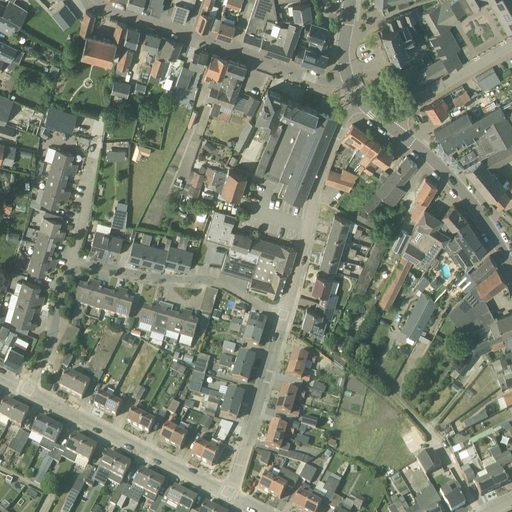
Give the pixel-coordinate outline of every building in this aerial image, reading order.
[(15,4),(16,4),(13,2),(10,0),(9,0),(5,7),(0,3),(0,29),(11,35),(15,28),(17,29),(26,11),(15,4)] [(62,0),(57,0),(48,8),(53,13),(54,11),(64,3),(62,0)] [(117,0),(127,3),(126,4),(142,9),(142,8),(144,0),(117,0)] [(144,0),(142,8),(144,9),(145,7),(159,12),(161,8),(162,9),(164,2),(162,2),(162,0),(144,0)] [(172,0),(172,1),(176,2),(171,17),(185,22),(190,7),(193,8),(195,0),(172,0)] [(208,15),(212,0),(205,0),(196,28),(207,31),(212,16),(208,15)] [(277,19),(276,13),(273,0),(255,0),(241,42),(266,51),(277,19)] [(430,38),(436,48),(454,38),(448,27),(453,24),(452,21),(481,5),(477,0),(481,0),(485,6),(490,3),(495,0),(439,0),(441,3),(423,13),(435,35),(430,38)] [(511,0),(495,0),(490,3),(496,13),(511,4),(511,0)] [(76,17),(64,3),(54,11),(66,26),(76,17)] [(310,3),(288,6),(289,14),(293,14),(294,20),(312,18),(310,3)] [(381,6),(382,7),(379,8),(381,15),(384,14),(389,13),(386,4),(381,6)] [(502,24),(511,18),(511,4),(496,13),(502,24)] [(392,59),(408,53),(417,48),(410,29),(415,28),(413,21),(417,20),(413,9),(385,19),(389,29),(382,32),(392,59)] [(95,14),(86,11),(79,32),(86,34),(81,54),(111,62),(116,42),(122,43),(127,25),(117,22),(111,40),(88,34),(95,14)] [(235,26),(223,22),(225,14),(222,13),(215,34),(230,39),(235,26)] [(511,18),(502,24),(508,34),(511,31),(511,18)] [(304,31),(303,31),(306,22),(283,20),(277,19),(266,51),(294,60),(296,52),(298,48),(301,39),(302,35),(304,31)] [(303,31),(304,31),(302,35),(306,37),(312,39),(311,42),(316,44),(318,40),(323,41),(328,27),(311,22),(311,23),(306,22),(303,31)] [(134,45),(135,45),(140,30),(128,27),(116,69),(126,72),(134,45)] [(161,36),(146,32),(142,46),(153,49),(151,55),(149,54),(147,60),(153,61),(161,36)] [(166,60),(168,60),(170,55),(175,57),(180,44),(167,39),(162,37),(154,63),(151,73),(149,80),(158,83),(166,60)] [(454,38),(436,48),(441,58),(444,57),(455,51),(460,48),(454,38)] [(0,57),(3,58),(11,61),(17,47),(0,39),(0,57)] [(294,60),(294,59),(300,61),(300,62),(323,70),(328,54),(323,52),(327,43),(323,42),(323,41),(318,40),(316,44),(311,42),(310,47),(306,46),(303,54),(296,52),(294,60)] [(208,53),(200,50),(199,53),(194,51),(188,68),(187,72),(191,73),(192,74),(195,66),(202,69),(208,53)] [(455,51),(444,57),(450,68),(452,71),(463,65),(455,51)] [(229,60),(229,59),(211,54),(203,79),(210,81),(212,74),(213,75),(210,87),(211,87),(207,98),(214,100),(229,60)] [(444,57),(441,58),(426,67),(432,78),(450,68),(444,57)] [(246,66),(229,60),(214,100),(215,100),(210,114),(218,116),(222,103),(232,107),(236,96),(246,66)] [(432,78),(426,67),(419,71),(415,64),(404,70),(414,88),(432,78)] [(186,88),(191,73),(187,72),(188,68),(182,66),(175,84),(186,88)] [(483,90),(501,80),(498,76),(494,69),(492,67),(475,77),(476,79),(483,90)] [(503,86),(511,81),(511,74),(500,81),(503,86)] [(130,84),(117,81),(114,92),(127,95),(130,84)] [(146,85),(134,82),(131,92),(144,95),(146,85)] [(256,118),(274,126),(276,127),(276,125),(281,127),(281,126),(284,118),(284,117),(281,116),(283,114),(286,115),(292,101),(286,98),(287,96),(282,94),(282,95),(268,90),(256,118)] [(470,98),(466,91),(452,100),(457,107),(470,98)] [(13,100),(0,94),(0,121),(5,123),(13,100)] [(248,99),(243,110),(252,115),(260,100),(250,95),(248,99)] [(448,105),(442,97),(426,107),(434,121),(448,112),(446,107),(448,105)] [(511,118),(511,99),(501,106),(496,108),(483,116),(473,122),(440,141),(447,152),(466,141),(467,143),(471,140),(472,141),(486,133),(490,131),(504,123),(507,121),(511,118)] [(317,111),(292,101),(286,115),(308,124),(311,126),(317,111)] [(80,118),(49,110),(46,122),(77,130),(80,118)] [(192,127),(197,112),(192,110),(193,110),(188,126),(192,127)] [(302,204),(337,119),(317,111),(311,126),(308,124),(300,142),(304,144),(283,196),(302,204)] [(440,141),(473,122),(473,121),(467,113),(466,111),(452,119),(434,130),(440,141)] [(511,118),(507,121),(504,123),(490,131),(486,133),(472,141),(482,157),(498,148),(499,149),(511,141),(511,118)] [(256,124),(249,120),(234,147),(241,151),(256,124)] [(14,129),(0,124),(0,134),(11,138),(14,129)] [(366,134),(353,124),(342,139),(356,149),(358,147),(366,134)] [(282,127),(281,126),(281,127),(276,125),(276,127),(274,126),(255,173),(262,176),(282,127)] [(51,132),(45,128),(45,127),(41,126),(40,135),(46,139),(51,132)] [(359,175),(363,169),(380,144),(366,134),(358,147),(366,152),(359,161),(363,164),(357,173),(356,173),(359,175)] [(205,142),(202,146),(207,149),(211,144),(207,141),(205,142)] [(511,141),(499,149),(498,148),(482,157),(464,168),(489,197),(489,196),(510,182),(507,177),(501,182),(490,169),(511,156),(511,141)] [(16,147),(4,145),(4,144),(0,143),(0,161),(1,162),(1,161),(12,164),(16,147)] [(378,162),(384,166),(394,153),(380,144),(363,169),(359,175),(366,180),(370,174),(375,167),(378,162)] [(257,154),(245,148),(242,157),(254,162),(257,154)] [(76,170),(78,164),(71,162),(73,154),(56,149),(55,150),(52,149),(50,155),(54,156),(52,162),(76,170)] [(235,166),(238,159),(233,156),(229,163),(235,166)] [(383,183),(364,206),(363,207),(371,214),(378,205),(384,197),(385,198),(393,204),(404,191),(399,186),(417,166),(406,156),(391,174),(383,183)] [(65,181),(68,173),(74,175),(76,170),(52,162),(48,176),(65,181)] [(206,168),(201,164),(198,168),(203,172),(206,168)] [(208,168),(205,174),(205,175),(243,187),(246,176),(228,170),(227,174),(208,168)] [(357,176),(343,168),(341,175),(337,174),(333,185),(348,190),(357,176)] [(202,181),(203,181),(216,185),(215,189),(221,192),(239,198),(243,187),(205,175),(205,174),(190,169),(182,194),(197,199),(202,181)] [(329,170),(325,182),(333,185),(337,174),(329,170)] [(377,178),(383,183),(391,174),(384,170),(377,178)] [(48,176),(44,189),(68,196),(70,191),(63,189),(65,181),(48,176)] [(182,180),(177,178),(176,181),(175,180),(172,186),(181,190),(183,184),(181,183),(182,180)] [(427,202),(436,187),(437,185),(425,178),(414,195),(424,201),(422,204),(419,202),(416,207),(417,207),(412,215),(415,217),(414,218),(417,220),(423,208),(427,202)] [(511,180),(510,182),(489,196),(489,197),(498,207),(510,197),(509,196),(511,193),(511,180)] [(44,189),(39,188),(35,199),(31,198),(29,206),(38,208),(39,203),(57,208),(60,200),(67,202),(68,196),(44,189)] [(446,238),(448,241),(454,237),(449,231),(452,229),(465,217),(454,205),(441,215),(442,216),(440,218),(424,208),(427,202),(423,208),(417,220),(418,221),(413,230),(407,243),(404,251),(396,266),(377,303),(388,308),(412,261),(416,263),(425,269),(430,263),(434,256),(446,238)] [(115,208),(112,226),(125,229),(127,210),(115,208)] [(235,216),(214,209),(205,238),(230,245),(234,232),(231,231),(235,216)] [(382,220),(361,209),(356,218),(377,229),(382,220)] [(45,211),(44,216),(43,216),(39,230),(63,237),(65,231),(58,229),(61,221),(60,221),(62,216),(45,211)] [(334,215),(331,225),(347,229),(355,232),(361,233),(362,230),(356,228),(358,224),(350,220),(334,215)] [(454,237),(448,241),(453,249),(466,269),(474,261),(485,247),(465,217),(452,229),(449,231),(454,237)] [(329,235),(344,239),(347,229),(331,225),(331,224),(331,225),(329,235)] [(400,228),(391,247),(403,252),(410,233),(400,228)] [(35,243),(53,248),(55,241),(62,243),(63,237),(39,230),(35,243)] [(19,233),(9,231),(7,241),(18,243),(19,233)] [(95,231),(90,248),(98,250),(97,257),(102,259),(109,234),(95,231)] [(148,234),(143,232),(141,243),(133,241),(128,260),(139,264),(148,234)] [(263,240),(235,232),(234,232),(230,245),(231,246),(228,254),(256,262),(258,255),(263,240)] [(392,239),(381,233),(365,266),(354,288),(364,293),(392,239)] [(123,238),(109,234),(102,259),(108,260),(110,254),(118,256),(123,238)] [(148,234),(139,264),(151,267),(157,248),(149,246),(152,235),(148,234)] [(170,245),(164,265),(176,268),(184,237),(180,236),(177,235),(175,241),(179,242),(177,247),(170,245)] [(325,244),(341,249),(344,239),(329,235),(326,244),(325,244)] [(157,248),(151,267),(163,270),(164,265),(170,245),(171,238),(167,237),(164,250),(157,248)] [(184,237),(176,268),(188,271),(193,252),(185,250),(188,238),(184,237)] [(258,255),(256,262),(249,287),(268,293),(267,294),(279,297),(286,274),(285,274),(286,270),(289,271),(296,249),(282,245),(282,246),(263,240),(258,255)] [(53,248),(35,243),(31,257),(56,264),(57,258),(50,256),(53,248)] [(323,254),(338,259),(341,249),(325,244),(325,245),(326,245),(323,254)] [(338,259),(323,254),(320,264),(335,269),(338,259)] [(497,264),(489,255),(469,274),(466,269),(454,281),(466,292),(472,286),(497,264)] [(196,256),(194,264),(201,266),(203,258),(196,256)] [(439,260),(434,256),(430,263),(435,266),(439,260)] [(31,257),(27,270),(45,275),(47,267),(54,269),(56,264),(31,257)] [(13,271),(19,272),(22,273),(23,269),(20,268),(21,264),(15,263),(13,271)] [(511,312),(497,319),(496,317),(494,317),(484,299),(485,298),(506,283),(496,268),(470,290),(470,291),(447,313),(466,336),(482,324),(485,329),(489,327),(494,337),(511,329),(511,312)] [(319,303),(334,307),(338,294),(335,294),(339,282),(317,275),(312,290),(322,293),(319,303)] [(416,285),(422,290),(430,281),(424,276),(416,285)] [(38,294),(40,286),(23,281),(19,295),(43,302),(44,296),(38,294)] [(95,283),(90,281),(88,288),(80,286),(75,303),(89,307),(95,283)] [(99,291),(101,285),(95,283),(89,307),(102,311),(107,294),(99,291)] [(115,315),(122,291),(117,289),(115,296),(107,294),(102,311),(115,315)] [(218,292),(206,289),(205,295),(216,298),(218,292)] [(128,292),(122,291),(115,315),(129,319),(134,302),(126,299),(128,292)] [(417,340),(436,304),(422,292),(401,331),(417,340)] [(34,306),(41,307),(43,302),(19,295),(12,293),(8,306),(15,308),(32,313),(34,306)] [(216,298),(205,295),(203,301),(214,304),(216,298)] [(214,304),(203,301),(201,306),(213,310),(214,304)] [(160,304),(154,303),(152,309),(144,307),(139,325),(153,329),(160,304)] [(334,307),(319,303),(316,312),(307,309),(302,324),(311,327),(309,334),(321,337),(324,326),(322,325),(324,317),(330,319),(334,307)] [(167,333),(171,315),(164,313),(166,306),(160,304),(153,329),(167,333)] [(213,310),(201,306),(199,312),(211,316),(213,310)] [(236,306),(234,312),(244,315),(246,309),(236,306)] [(15,308),(14,311),(11,321),(11,322),(35,329),(36,323),(30,321),(32,313),(15,308)] [(187,312),(181,311),(179,317),(171,315),(167,333),(180,337),(187,312)] [(198,323),(190,321),(192,314),(187,312),(180,337),(193,341),(198,323)] [(214,312),(212,319),(219,321),(221,314),(214,312)] [(113,320),(105,317),(103,323),(112,326),(113,320)] [(249,325),(233,320),(232,325),(262,334),(265,322),(266,322),(251,317),(251,318),(249,325)] [(9,328),(2,324),(0,327),(0,336),(4,339),(9,328)] [(262,334),(232,325),(230,331),(245,335),(243,342),(258,347),(258,346),(262,334)] [(66,332),(77,337),(80,332),(69,326),(66,332)] [(479,356),(478,355),(493,349),(504,345),(502,340),(508,337),(511,349),(504,351),(506,357),(511,355),(511,329),(494,337),(489,340),(489,339),(471,346),(454,368),(450,374),(455,378),(460,371),(463,374),(479,356)] [(15,341),(17,335),(10,332),(5,342),(12,345),(4,359),(17,366),(23,354),(23,353),(26,347),(15,341)] [(58,348),(69,353),(74,343),(77,337),(66,332),(64,337),(58,348)] [(347,332),(337,351),(344,355),(355,336),(347,332)] [(429,339),(420,334),(418,338),(427,343),(429,339)] [(236,347),(224,343),(222,350),(234,353),(236,347)] [(290,365),(305,369),(307,362),(315,364),(316,360),(293,353),(290,365)] [(254,359),(255,359),(255,358),(240,354),(236,367),(251,371),(254,359)] [(193,373),(194,373),(205,377),(208,364),(206,364),(208,358),(199,355),(193,373)] [(73,359),(67,356),(62,366),(68,369),(73,359)] [(329,361),(321,356),(317,361),(320,362),(318,366),(324,368),(329,361)] [(193,358),(187,357),(185,363),(191,365),(193,358)] [(334,362),(343,369),(347,364),(338,357),(334,362)] [(251,371),(236,367),(230,365),(221,362),(219,367),(228,370),(234,372),(232,379),(247,383),(251,371)] [(506,362),(492,365),(495,376),(509,372),(506,362)] [(175,372),(176,373),(179,366),(179,365),(174,363),(170,370),(171,370),(175,372)] [(305,369),(290,365),(286,377),(309,383),(310,379),(302,377),(305,369)] [(511,381),(511,366),(509,368),(511,375),(497,381),(499,387),(511,381)] [(103,374),(98,371),(92,381),(98,384),(103,374)] [(70,394),(79,378),(67,372),(59,388),(70,394)] [(188,392),(199,395),(205,377),(194,373),(188,392)] [(90,384),(79,378),(70,394),(82,400),(90,384)] [(511,381),(499,387),(501,392),(507,390),(507,391),(511,388),(511,381)] [(312,390),(322,393),(324,394),(326,388),(324,387),(324,386),(315,383),(312,390)] [(105,411),(111,399),(105,396),(108,389),(103,387),(94,406),(105,411)] [(145,391),(139,387),(132,398),(139,402),(145,391)] [(279,400),(294,404),(296,397),(304,399),(305,395),(283,388),(279,400)] [(220,401),(225,403),(240,407),(243,395),(244,395),(229,390),(227,397),(210,392),(210,393),(209,398),(220,401)] [(311,396),(321,400),(322,393),(312,390),(311,396)] [(126,398),(120,396),(117,402),(111,399),(105,411),(116,417),(126,398)] [(511,396),(503,400),(507,410),(511,407),(511,396)] [(220,401),(209,398),(208,402),(207,403),(218,406),(220,401)] [(276,412),(297,418),(298,418),(300,414),(292,412),(294,404),(279,400),(276,412)] [(0,418),(9,423),(9,422),(17,407),(6,401),(2,408),(0,407),(0,418)] [(192,401),(185,404),(188,410),(195,408),(192,401)] [(180,406),(172,402),(167,412),(174,416),(180,406)] [(240,407),(225,403),(224,408),(222,415),(236,420),(236,419),(240,407)] [(144,416),(138,413),(141,407),(136,404),(127,423),(138,428),(144,416)] [(9,422),(9,423),(21,429),(21,428),(29,413),(17,407),(9,422)] [(203,415),(206,416),(214,418),(215,413),(205,410),(203,415)] [(144,416),(138,428),(149,434),(159,416),(153,413),(150,419),(144,416)] [(32,434),(31,434),(43,440),(51,424),(40,418),(32,434)] [(171,428),(175,421),(171,418),(159,440),(170,445),(178,431),(171,428)] [(213,421),(212,421),(206,418),(205,418),(200,427),(208,431),(213,421)] [(311,421),(301,418),(299,425),(309,427),(311,421)] [(467,429),(476,425),(473,419),(464,424),(467,429)] [(233,425),(222,422),(219,427),(226,431),(224,436),(227,437),(233,425)] [(269,435),(284,440),(285,434),(293,437),(294,433),(295,430),(272,423),(269,435)] [(40,446),(39,448),(50,454),(51,452),(53,449),(58,451),(59,451),(60,448),(55,446),(63,430),(51,424),(43,440),(40,446)] [(307,428),(307,427),(301,425),(299,425),(297,431),(297,432),(305,434),(307,428)] [(192,429),(187,427),(183,434),(178,431),(170,445),(180,451),(192,429)] [(493,434),(494,433),(493,431),(492,429),(469,441),(471,445),(493,434)] [(14,440),(8,450),(14,453),(15,453),(19,444),(25,434),(20,431),(15,440),(14,440)] [(19,444),(15,453),(20,456),(28,440),(30,437),(25,434),(19,444)] [(203,444),(206,437),(202,435),(191,456),(201,461),(209,447),(203,444)] [(269,435),(265,447),(280,451),(288,454),(290,447),(282,445),(284,440),(269,435)] [(65,451),(65,452),(77,458),(77,457),(85,442),(85,441),(74,436),(66,450),(66,451),(65,451)] [(309,441),(297,437),(295,442),(307,446),(309,441)] [(85,442),(77,457),(89,463),(97,448),(85,442)] [(209,447),(201,461),(212,467),(223,446),(218,443),(214,450),(209,447)] [(59,451),(54,461),(59,464),(62,458),(64,454),(65,452),(65,451),(66,451),(61,448),(60,448),(59,451)] [(488,479),(494,490),(507,484),(500,468),(506,466),(501,456),(499,453),(497,448),(490,452),(493,458),(481,463),(485,471),(488,479)] [(50,454),(48,458),(54,461),(59,451),(58,451),(53,449),(51,452),(50,454)] [(432,452),(416,461),(425,476),(441,467),(432,452)] [(108,453),(99,469),(111,475),(118,461),(119,459),(108,453)] [(263,453),(260,464),(267,468),(271,455),(263,453)] [(288,460),(302,464),(304,457),(290,453),(288,460)] [(511,460),(511,461),(508,453),(506,454),(501,456),(506,466),(511,463),(511,467),(511,460)] [(313,460),(304,457),(302,464),(306,465),(313,460)] [(111,475),(108,480),(109,480),(108,481),(119,486),(110,504),(116,507),(122,497),(127,486),(121,484),(122,483),(131,465),(119,459),(118,461),(111,475)] [(80,476),(68,499),(75,503),(85,484),(93,469),(87,466),(85,471),(82,476),(80,476)] [(316,472),(305,466),(305,467),(299,478),(299,479),(310,484),(316,472)] [(488,479),(480,482),(477,475),(474,476),(468,466),(461,470),(467,484),(473,481),(480,496),(494,490),(488,479)] [(70,467),(56,501),(64,505),(78,471),(70,467)] [(280,473),(274,470),(269,468),(258,488),(269,494),(276,480),(280,473)] [(93,469),(85,484),(92,488),(95,482),(93,481),(98,471),(93,469)] [(299,479),(299,478),(295,476),(282,469),(280,473),(276,480),(269,494),(280,500),(287,487),(293,490),(299,479)] [(142,471),(133,487),(144,492),(153,477),(142,471)] [(39,472),(34,482),(41,486),(46,475),(39,472)] [(144,492),(141,498),(153,504),(150,511),(149,511),(155,511),(162,500),(157,497),(158,497),(165,483),(153,477),(144,492)] [(339,485),(329,479),(322,492),(333,497),(339,485)] [(310,498),(306,496),(310,488),(304,485),(293,506),(303,511),(310,498)] [(122,497),(127,500),(132,489),(127,486),(122,497)] [(432,487),(419,494),(424,502),(417,506),(420,511),(438,511),(433,503),(438,499),(432,487)] [(162,511),(165,507),(173,511),(175,511),(178,508),(185,493),(175,488),(173,490),(169,488),(163,500),(162,500),(155,511),(162,511)] [(458,493),(452,496),(448,489),(440,494),(444,501),(450,511),(451,511),(465,505),(458,493)] [(195,511),(197,509),(193,507),(197,499),(185,493),(178,508),(175,511),(195,511)] [(317,511),(325,497),(320,495),(317,502),(310,498),(303,511),(317,511)] [(350,511),(351,510),(341,505),(343,501),(334,496),(328,507),(336,511),(350,511)] [(365,501),(358,497),(353,507),(360,510),(365,501)] [(420,511),(417,506),(405,511),(404,511),(398,500),(392,504),(394,507),(397,511),(420,511)]
